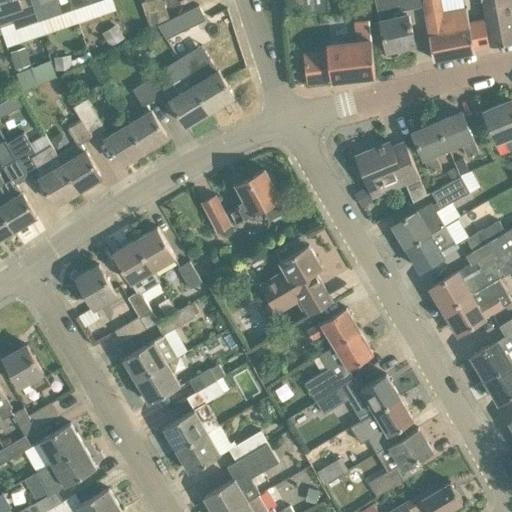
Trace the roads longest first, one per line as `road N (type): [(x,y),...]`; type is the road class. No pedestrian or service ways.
road 1 (residential): [(511,501),(282,124)]
road 2 (residential): [(30,267),(179,167),(282,124)]
road 3 (residential): [(174,511),(30,267)]
road 4 (residential): [(282,124),(510,62)]
road 5 (residential): [(282,124),(244,0)]
